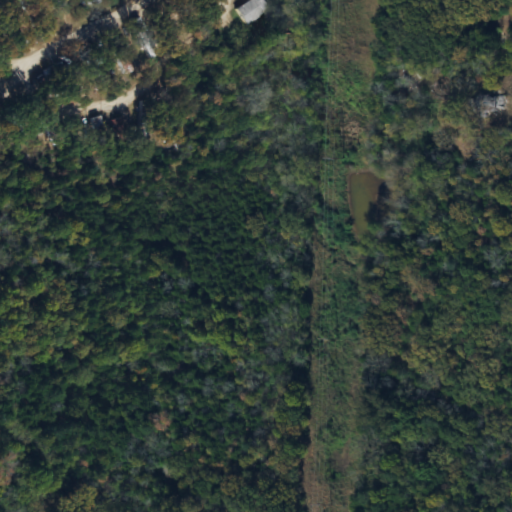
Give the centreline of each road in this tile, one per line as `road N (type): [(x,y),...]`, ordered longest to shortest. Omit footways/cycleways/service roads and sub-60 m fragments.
road 1 (residential): [(21,63),(25,86),(46,107),(101,109),(130,96),(227,0)]
road 2 (residential): [(139,0),(0,71)]
